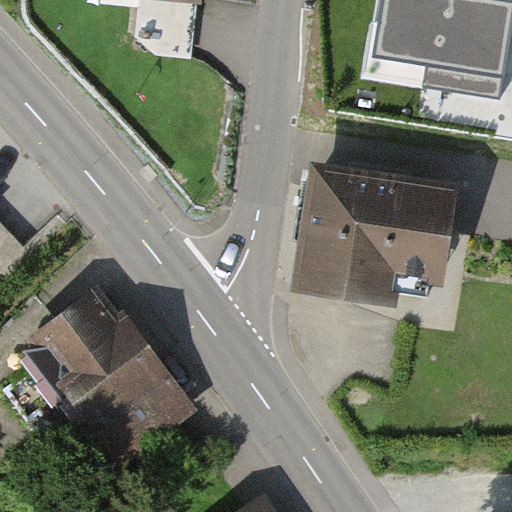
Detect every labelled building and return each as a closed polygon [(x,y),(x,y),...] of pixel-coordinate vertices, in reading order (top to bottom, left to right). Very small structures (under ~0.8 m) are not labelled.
[(244,0),(133,0),(243,11),(244,0)] [(511,58),(511,0),(384,0),(381,25),(397,28),(392,59),(429,65),(426,88),(505,101),(511,58)] [(497,192),(370,182),(360,303),(487,313),(497,192)] [(0,265),(22,242),(0,221),(0,265)] [(37,343),(49,358),(7,389),(32,422),(42,414),(93,483),(190,410),(103,293),(37,343)]
